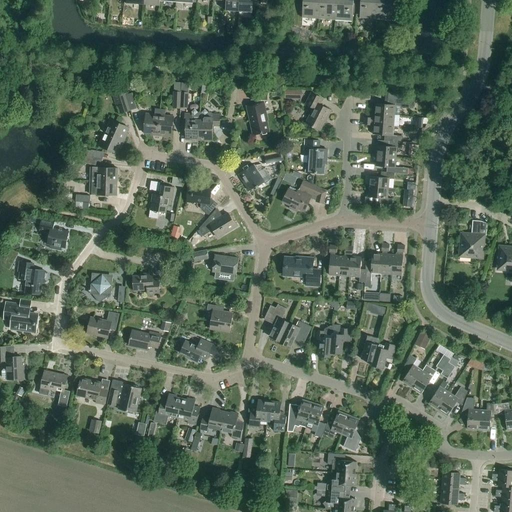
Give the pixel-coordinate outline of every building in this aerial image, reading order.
[(226,0),(226,1),(226,11),(239,12),(239,0),(226,0)] [(239,0),(239,12),(252,13),(253,0),(239,0)] [(318,20),(319,0),(303,0),(302,18),(318,20)] [(319,0),(318,20),(335,21),(336,0),(319,0)] [(336,0),(335,21),(352,22),(353,2),(344,1),(343,0),(336,0)] [(377,20),(377,0),(361,0),(360,19),(377,20)] [(377,0),(377,20),(393,21),(394,0),(377,0)] [(180,108),(181,83),(175,83),(173,109),(180,109),(180,108)] [(181,83),(180,108),(188,108),(188,93),(188,90),(184,90),(184,83),(181,83)] [(285,99),(293,99),(293,90),(285,90),(285,99)] [(268,101),(268,92),(252,92),(252,100),(268,101)] [(120,114),(124,113),(130,111),(125,93),(113,97),(116,105),(117,105),(120,114)] [(320,131),(331,111),(319,105),(323,99),(311,93),(305,105),(313,109),(306,124),(320,131)] [(131,111),(137,109),(132,94),(126,96),(131,111)] [(410,101),(388,99),(387,105),(376,104),(375,114),(395,116),(395,106),(400,107),(402,108),(409,109),(409,107),(414,107),(414,102),(410,102),(410,101)] [(255,135),(269,132),(267,121),(268,121),(264,103),(247,106),(252,129),(254,129),(255,135)] [(158,136),(160,110),(155,109),(155,115),(146,114),(144,133),(154,135),(154,136),(158,136)] [(166,110),(160,110),(158,136),(171,137),(174,117),(165,116),(166,110)] [(186,141),(199,141),(200,121),(200,112),(193,112),(193,115),(185,115),(185,121),(186,121),(186,141)] [(200,121),(199,141),(213,141),(213,131),(214,130),(214,127),(220,127),(220,115),(212,115),(212,113),(200,112),(200,121)] [(395,116),(375,114),(374,120),(371,120),(371,118),(365,118),(364,125),(371,126),(371,124),(374,125),(374,124),(394,126),(395,116)] [(111,120),(105,133),(124,142),(127,134),(126,134),(129,128),(111,120)] [(393,136),(394,126),(374,124),(374,125),(373,135),(385,136),(384,141),(389,142),(397,142),(402,142),(403,137),(393,136)] [(124,142),(105,133),(99,146),(117,154),(120,149),(121,149),(124,142)] [(327,159),(327,150),(319,150),(320,141),(305,140),(304,155),(309,155),(308,165),(306,165),(306,172),(317,173),(324,173),(325,159),(327,159)] [(397,142),(389,142),(389,147),(377,146),(376,156),(396,158),(397,148),(402,149),(402,142),(397,142)] [(78,156),(90,158),(91,151),(80,149),(78,156)] [(266,165),(282,161),(280,154),(265,157),(266,165)] [(90,158),(78,156),(77,162),(91,165),(93,158),(90,158)] [(408,169),(400,168),(395,168),(396,158),(376,156),(375,167),(387,168),(387,173),(395,174),(408,175),(408,169)] [(257,188),(265,183),(254,165),(239,175),(249,192),(256,187),(257,188)] [(91,168),(91,181),(117,182),(118,169),(91,168)] [(369,187),(389,189),(389,179),(394,179),(395,174),(387,173),(382,172),(381,178),(370,177),(369,187)] [(117,196),(117,182),(91,181),(90,195),(117,196)] [(304,182),(299,191),(298,191),(297,193),(289,190),(283,203),(291,206),(289,209),(297,212),(298,210),(304,213),(311,198),(316,200),(316,202),(324,204),(327,192),(304,182)] [(158,212),(166,213),(167,205),(171,206),(174,188),(160,186),(159,195),(153,195),(149,218),(157,219),(158,212)] [(209,215),(218,205),(210,198),(211,191),(196,189),(196,188),(189,187),(187,202),(194,203),(194,202),(205,204),(204,206),(202,209),(209,215)] [(389,189),(369,187),(368,198),(380,199),(379,204),(392,205),(393,199),(388,199),(389,189)] [(406,191),(405,199),(412,199),(413,199),(414,192),(412,192),(406,191)] [(90,203),(91,196),(76,195),(76,202),(90,203)] [(495,199),(493,206),(504,210),(506,202),(495,199)] [(228,214),(213,223),(210,217),(200,229),(204,236),(213,230),(218,238),(236,227),(228,214)] [(67,246),(69,232),(54,229),(55,221),(42,218),(39,232),(47,233),(47,232),(50,233),(48,241),(51,242),(50,249),(61,251),(62,245),(67,246)] [(487,224),(481,222),(473,221),(472,235),(462,234),(460,257),(482,258),(484,234),(486,234),(487,224)] [(179,242),(181,235),(173,231),(171,238),(179,242)] [(392,275),(393,255),(387,255),(387,252),(389,252),(390,245),(382,245),(382,251),(383,252),(383,254),(383,255),(382,274),(392,275)] [(340,276),(341,256),(335,256),(335,253),(337,253),(337,246),(330,246),(329,253),(331,253),(329,276),(340,276)] [(393,255),(392,275),(402,276),(404,253),(405,253),(405,246),(398,246),(397,253),(399,253),(399,256),(393,255)] [(341,256),(340,276),(350,277),(351,257),(352,254),(353,254),(354,248),(346,247),(346,254),(347,254),(347,257),(341,256)] [(511,248),(500,247),(498,270),(511,270),(511,248)] [(10,249),(1,265),(11,270),(19,255),(10,249)] [(195,262),(209,259),(207,251),(193,254),(195,262)] [(366,278),(365,283),(365,287),(371,287),(372,274),(382,274),(383,255),(383,254),(373,254),(372,266),(366,265),(366,270),(365,278),(366,278)] [(236,276),(239,259),(215,255),(213,272),(236,276)] [(366,270),(361,270),(361,258),(351,257),(350,277),(360,278),(359,283),(365,283),(366,278),(365,278),(366,270)] [(319,287),(320,271),(312,271),(313,260),(302,259),(302,260),(286,259),(285,276),(307,277),(307,286),(319,287)] [(18,272),(19,272),(18,279),(27,280),(25,293),(40,295),(42,284),(44,284),(47,282),(45,279),(44,279),(45,271),(33,270),(34,264),(19,262),(18,272)] [(90,294),(93,295),(100,303),(108,296),(111,297),(113,276),(92,274),(91,290),(89,290),(89,292),(90,292),(90,294)] [(148,295),(160,295),(159,279),(153,280),(153,275),(133,277),(134,290),(147,289),(148,295)] [(37,315),(29,314),(30,307),(7,304),(6,316),(13,317),(12,329),(35,332),(37,315)] [(230,332),(233,315),(223,313),(224,307),(208,305),(207,311),(213,312),(210,329),(230,332)] [(270,307),(263,320),(270,323),(275,325),(270,337),(280,342),(280,343),(289,323),(283,320),(285,315),(276,310),(270,307)] [(109,312),(108,316),(107,322),(91,319),(88,333),(108,338),(110,329),(116,331),(119,314),(109,312)] [(411,313),(404,317),(407,322),(414,318),(411,313)] [(162,321),(160,330),(169,332),(171,323),(162,321)] [(289,323),(280,343),(291,348),(295,339),(304,343),(312,327),(299,321),(296,327),(289,323)] [(325,329),(324,332),(314,331),(313,345),(319,345),(318,357),(330,358),(333,325),(333,326),(331,326),(325,329)] [(337,326),(333,325),(330,358),(331,358),(331,354),(343,355),(344,343),(350,344),(351,330),(340,329),(340,327),(339,326),(337,326)] [(158,349),(161,335),(150,333),(149,335),(132,331),(129,345),(142,348),(141,349),(148,351),(149,346),(158,349)] [(421,333),(414,346),(424,351),(430,339),(430,337),(427,336),(421,333)] [(377,337),(372,337),(361,335),(358,347),(364,349),(361,359),(373,362),(372,366),(372,367),(378,345),(379,341),(377,337)] [(205,360),(212,345),(201,340),(198,347),(186,341),(180,353),(198,361),(200,358),(205,360)] [(378,345),(372,367),(384,370),(387,358),(393,360),(396,346),(386,343),(384,349),(377,347),(378,345)] [(0,347),(0,361),(6,362),(7,369),(4,369),(2,371),(2,377),(5,379),(7,379),(7,380),(24,379),(24,366),(22,367),(22,357),(7,358),(6,348),(0,347)] [(451,360),(454,354),(448,350),(437,367),(443,371),(449,363),(451,360)] [(483,370),(486,361),(472,356),(469,365),(483,370)] [(412,388),(427,365),(426,365),(422,371),(418,368),(421,362),(417,359),(402,382),(412,388)] [(455,367),(449,363),(443,371),(441,375),(448,379),(455,367)] [(427,365),(412,388),(422,394),(436,372),(427,365)] [(48,396),(50,389),(61,392),(58,406),(67,408),(70,392),(65,391),(68,376),(45,371),(40,394),(48,396)] [(105,405),(108,391),(100,390),(102,384),(81,379),(77,396),(97,400),(96,403),(105,405)] [(429,404),(438,410),(449,393),(444,390),(448,384),(444,381),(429,404)] [(136,413),(141,389),(134,388),(134,387),(124,385),(121,396),(118,395),(119,392),(111,390),(108,405),(115,406),(116,405),(119,406),(119,410),(128,412),(128,411),(136,413)] [(449,393),(438,410),(448,416),(457,403),(462,406),(467,392),(461,387),(455,397),(449,393)] [(178,419),(182,399),(177,398),(177,396),(169,394),(168,400),(162,399),(159,410),(156,411),(154,423),(168,426),(170,417),(178,419)] [(467,430),(479,431),(480,411),(474,410),(475,399),(467,398),(462,413),(469,414),(467,430)] [(187,400),(182,399),(178,419),(188,421),(187,424),(196,426),(200,408),(194,407),(196,401),(188,399),(187,400)] [(303,400),(298,416),(289,413),(287,432),(293,432),(295,426),(299,428),(301,424),(307,425),(314,404),(303,400)] [(267,422),(269,402),(258,401),(257,414),(251,413),(250,426),(260,427),(261,421),(267,422)] [(286,417),(284,416),(284,413),(280,412),(281,403),(269,402),(267,422),(275,423),(274,431),(285,432),(286,417)] [(498,404),(498,415),(505,415),(507,431),(511,430),(511,409),(510,410),(509,403),(504,404),(498,404)] [(312,431),(316,433),(315,436),(322,438),(323,435),(327,425),(320,422),(324,407),(314,404),(307,425),(313,427),(312,431)] [(498,415),(498,404),(492,404),(487,404),(487,411),(480,411),(479,431),(490,431),(491,415),(498,415)] [(221,431),(225,412),(220,411),(220,410),(213,408),(210,420),(203,418),(200,430),(208,432),(209,428),(221,431)] [(231,414),(225,412),(221,431),(232,433),(232,437),(241,439),(244,424),(237,422),(239,414),(231,413),(231,414)] [(342,434),(349,416),(339,412),(334,423),(329,421),(327,425),(323,435),(333,439),(336,432),(342,434)] [(354,435),(360,420),(349,416),(342,434),(348,437),(344,447),(356,452),(361,439),(354,435)] [(92,420),(89,432),(100,434),(102,422),(92,420)] [(192,443),(196,431),(188,428),(184,440),(192,443)] [(196,433),(193,442),(200,444),(202,434),(196,433)] [(244,451),(251,452),(253,440),(245,439),(244,451)] [(237,444),(235,452),(242,453),(244,446),(237,444)] [(336,473),(357,474),(356,474),(357,462),(342,461),(343,455),(329,454),(328,465),(337,465),(336,473)] [(492,478),(511,479),(511,471),(500,470),(499,475),(492,474),(492,478)] [(443,472),(443,480),(466,482),(467,479),(460,478),(460,474),(443,472)] [(332,473),(332,480),(328,480),(327,491),(341,492),(342,486),(356,487),(357,474),(336,473),(332,473)] [(511,479),(492,478),(492,481),(499,482),(498,486),(503,487),(503,486),(511,486),(511,479)] [(442,488),(459,489),(459,485),(466,486),(466,482),(443,480),(442,488)] [(496,494),(511,495),(511,486),(503,486),(503,487),(503,491),(496,490),(496,494)] [(441,496),(465,498),(465,494),(459,494),(459,489),(442,488),(441,496)] [(316,496),(327,497),(326,501),(323,504),(325,507),(325,509),(335,510),(356,511),(354,511),(355,499),(341,498),(341,492),(327,491),(317,490),(316,496)] [(502,502),(511,502),(511,495),(496,494),(495,497),(502,498),(502,502)] [(465,498),(441,496),(441,504),(458,505),(458,501),(465,501),(465,498)] [(494,509),(511,510),(511,502),(502,502),(501,506),(495,506),(494,509)]
